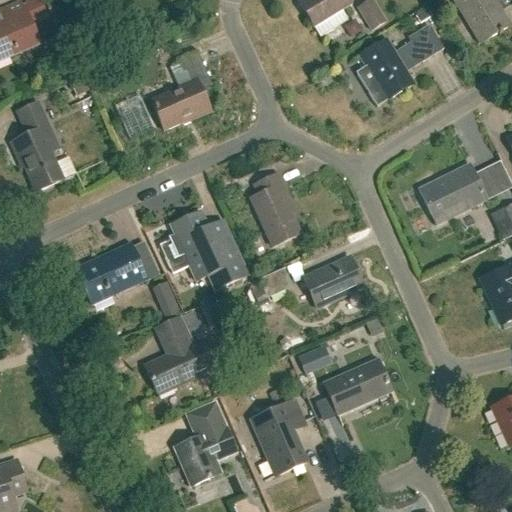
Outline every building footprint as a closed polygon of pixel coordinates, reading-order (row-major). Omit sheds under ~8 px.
[(44,15),(37,0),(32,0),(0,14),(0,61),(38,45),(28,22),(44,15)] [(351,7),(346,0),(306,0),(298,5),(312,30),(351,7)] [(385,23),(371,0),(356,10),(370,33),(385,23)] [(451,0),(480,46),(508,29),(490,0),(451,0)] [(443,53),(428,29),(408,41),(411,46),(394,57),(385,43),(359,59),(387,104),(413,88),(406,75),(443,53)] [(212,87),(197,54),(177,63),(178,65),(168,69),(178,92),(150,105),(164,136),(211,115),(200,92),(212,87)] [(90,90),(81,70),(66,77),(75,97),(90,90)] [(58,152),(51,135),(36,104),(15,114),(26,138),(9,145),(18,165),(21,163),(35,194),(62,183),(49,156),(58,152)] [(486,202),(468,166),(418,190),(436,226),(486,202)] [(288,199),(278,176),(253,187),(257,198),(251,200),(272,248),(299,236),(284,200),(288,199)] [(511,207),(502,212),(508,226),(511,233),(511,207)] [(223,223),(207,230),(200,214),(171,228),(175,237),(169,240),(170,242),(159,247),(174,278),(190,271),(195,282),(206,277),(213,292),(247,276),(223,223)] [(147,285),(128,244),(73,270),(92,311),(147,285)] [(363,289),(350,260),(332,268),(331,265),(321,269),(322,271),(303,280),(316,310),(363,289)] [(511,268),(480,283),(500,328),(511,323),(511,268)] [(268,301),(290,291),(281,271),(259,281),(268,301)] [(202,340),(190,314),(155,331),(167,357),(144,368),(157,396),(221,367),(207,338),(202,340)] [(389,391),(377,363),(323,386),(336,414),(389,391)] [(511,400),(491,411),(509,449),(511,447),(511,400)] [(274,480),(288,473),(306,465),(292,434),(306,427),(295,403),(249,424),(274,480)] [(235,452),(225,429),(214,404),(184,416),(194,441),(174,450),(191,488),(220,475),(214,462),(235,452)] [(24,494),(15,464),(0,468),(0,470),(0,471),(0,470),(0,511),(14,511),(10,498),(24,494)]
